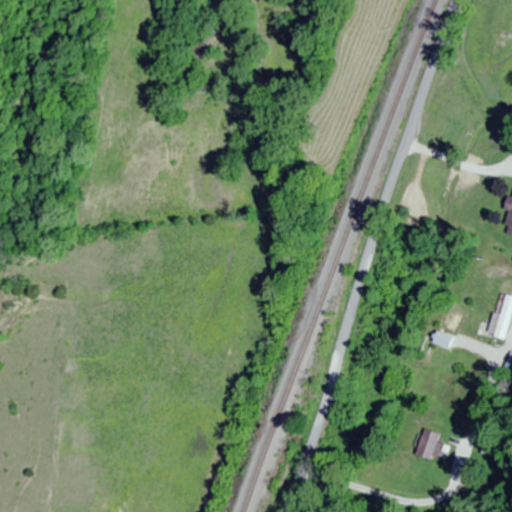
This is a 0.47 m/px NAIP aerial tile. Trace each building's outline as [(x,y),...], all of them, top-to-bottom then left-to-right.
[(511,197),(509,197),(502,227),(511,228),(511,197)] [(448,308),(438,328),(455,336),(474,297),(465,292),(455,312),(448,308)] [(493,313),(488,335),(507,339),(511,313),(511,297),(505,296),(502,315),(493,313)] [(453,338),(436,332),(432,342),(449,349),(453,338)] [(438,461),(444,435),(422,430),(416,456),(438,461)]
